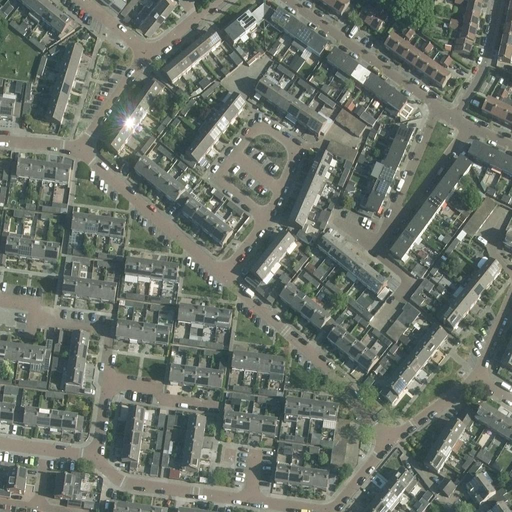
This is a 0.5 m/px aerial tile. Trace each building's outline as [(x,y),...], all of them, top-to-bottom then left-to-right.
[(32,13),(41,1),(40,0),(25,0),(22,5),(32,13)] [(109,0),(108,2),(117,10),(125,0),(109,0)] [(129,0),(122,10),(126,14),(135,3),(131,0),(129,0)] [(158,0),(155,3),(167,13),(175,2),(172,0),(158,0)] [(323,0),(321,4),(331,10),(338,0),(323,0)] [(341,0),(338,0),(331,10),(341,18),(350,6),(341,0)] [(38,25),(41,21),(51,9),(41,1),(32,13),(28,17),(38,25)] [(167,13),(155,3),(152,1),(148,7),(145,4),(141,9),(158,23),(167,13)] [(469,3),(466,16),(479,19),(481,6),(469,3)] [(366,6),(357,19),(364,24),(365,23),(367,25),(367,26),(380,8),(377,6),(373,11),(367,6),(366,6)] [(257,27),(264,22),(263,7),(250,18),(248,17),(237,26),(245,36),(256,27),(257,27)] [(283,32),(291,22),(279,13),(276,16),(263,7),(264,22),(270,26),(271,24),(283,32)] [(380,8),(367,26),(368,26),(370,27),(370,28),(377,33),(387,20),(386,20),(379,15),(383,10),(380,8)] [(51,29),(61,17),(51,9),(41,21),(51,29)] [(150,33),(158,23),(141,9),(137,13),(143,18),(139,24),(150,33)] [(466,16),(463,29),(476,32),(479,19),(466,16)] [(61,17),(51,29),(61,37),(71,25),(61,17)] [(16,32),(19,28),(12,22),(9,26),(16,32)] [(295,41),(303,30),(291,22),(283,32),(295,41)] [(233,46),(245,36),(237,26),(225,36),(233,46)] [(511,28),(504,27),(502,38),(511,40),(511,28)] [(19,28),(16,32),(23,38),(26,34),(19,28)] [(406,29),(402,36),(405,39),(410,32),(406,29)] [(460,41),(460,42),(471,44),(473,45),(476,32),(463,29),(460,41)] [(291,46),(303,55),(307,49),(315,39),(303,30),(295,41),(291,46)] [(410,32),(405,39),(409,42),(414,35),(410,32)] [(201,41),(211,53),(221,45),(211,33),(201,41)] [(392,36),(384,48),(394,55),(402,43),(392,36)] [(36,48),(39,44),(32,38),(29,42),(36,48)] [(511,40),(502,38),(500,50),(511,52),(511,40)] [(315,39),(307,49),(319,58),(327,48),(315,39)] [(201,61),(211,53),(201,41),(191,49),(201,61)] [(457,41),(454,53),(470,56),(472,48),(471,47),(471,44),(460,42),(460,41),(457,41)] [(403,62),(412,50),(402,43),(394,55),(403,62)] [(426,43),(421,50),(424,53),(429,46),(426,43)] [(39,44),(36,48),(43,54),(46,50),(39,44)] [(429,46),(424,53),(428,55),(433,48),(429,46)] [(51,57),(59,52),(56,48),(49,53),(51,57)] [(64,61),(79,66),(82,53),(68,49),(64,61)] [(191,69),(201,61),(191,49),(182,57),(191,69)] [(413,69),(421,57),(412,50),(403,62),(413,69)] [(511,52),(500,50),(497,61),(510,64),(511,58),(511,52)] [(339,72),(346,61),(334,53),(327,63),(339,72)] [(238,68),(243,64),(234,54),(229,58),(238,68)] [(182,77),(191,69),(182,57),(172,65),(182,77)] [(422,76),(431,64),(421,57),(413,69),(422,76)] [(445,57),(440,64),(444,66),(448,59),(445,57)] [(296,74),(304,62),(300,59),(296,66),(292,71),(296,74)] [(448,59),(444,66),(447,69),(452,62),(448,59)] [(75,78),(79,66),(64,61),(60,73),(75,78)] [(351,80),(358,70),(346,61),(339,72),(351,80)] [(432,82),(440,70),(431,64),(422,76),(432,82)] [(172,85),(182,77),(172,65),(162,74),(172,85)] [(285,76),(287,72),(280,67),(277,71),(285,76)] [(224,69),(220,72),(225,78),(229,75),(224,69)] [(363,89),(370,79),(358,70),(351,80),(363,89)] [(441,71),(432,83),(442,90),(450,78),(441,71)] [(287,72),(285,76),(292,81),(295,77),(287,72)] [(71,90),(75,78),(60,73),(57,85),(71,90)] [(202,82),(207,88),(211,85),(206,79),(202,82)] [(375,98),(382,87),(370,79),(363,89),(375,98)] [(141,95),(154,104),(165,88),(154,81),(150,85),(149,85),(141,95)] [(305,90),(308,86),(300,81),(298,85),(305,90)] [(204,91),(207,88),(202,82),(198,85),(204,91)] [(266,102),(275,89),(264,82),(255,95),(266,102)] [(68,102),(71,90),(57,85),(53,97),(68,102)] [(208,91),(211,95),(218,89),(215,85),(208,91)] [(308,86),(305,90),(312,95),(315,91),(308,86)] [(386,106),(394,96),(382,87),(375,98),(386,106)] [(276,109),(285,96),(275,89),(266,102),(276,109)] [(185,104),(189,99),(180,90),(175,95),(185,104)] [(204,101),(211,95),(208,91),(201,97),(204,101)] [(230,94),(222,104),(226,107),(237,117),(246,106),(234,97),(230,94)] [(147,114),(154,104),(141,95),(134,106),(147,114)] [(325,105),(328,101),(321,95),(318,99),(325,105)] [(287,116),(295,103),(285,96),(276,109),(287,116)] [(394,96),(386,106),(399,115),(406,105),(394,96)] [(64,114),(68,102),(53,97),(49,110),(64,114)] [(186,108),(190,111),(196,103),(192,100),(186,108)] [(487,100),(481,113),(492,118),(498,105),(487,100)] [(328,101),(325,105),(333,110),(336,106),(328,101)] [(2,102),(0,114),(0,118),(12,121),(13,118),(19,119),(21,105),(15,105),(15,104),(2,102)] [(297,123),(306,110),(295,103),(287,116),(297,123)] [(28,119),(30,106),(24,105),(22,118),(28,119)] [(498,105),(492,118),(503,123),(509,110),(498,105)] [(139,125),(147,114),(134,106),(127,116),(139,125)] [(229,126),(237,117),(226,107),(218,117),(229,126)] [(184,118),(190,111),(186,108),(180,115),(184,118)] [(60,126),(64,114),(49,110),(46,122),(60,126)] [(308,130),(316,117),(306,110),(297,123),(308,130)] [(340,124),(347,114),(342,110),(335,121),(340,124)] [(511,111),(509,110),(503,123),(511,127),(511,111)] [(213,113),(205,123),(206,124),(210,127),(222,136),(229,126),(218,117),(213,113)] [(316,117),(308,130),(318,137),(321,133),(324,136),(333,123),(319,113),(316,117)] [(344,128),(352,117),(347,114),(340,124),(344,128)] [(132,135),(139,125),(127,116),(120,126),(132,135)] [(349,131),(357,120),(352,117),(344,128),(349,131)] [(162,125),(166,128),(171,121),(167,118),(162,125)] [(174,130),(180,123),(176,120),(170,127),(174,130)] [(354,134),(361,124),(357,120),(349,131),(354,134)] [(206,124),(198,133),(202,136),(214,146),(222,136),(210,127),(206,124)] [(361,124),(354,134),(359,138),(366,127),(361,124)] [(160,135),(166,128),(162,125),(156,132),(160,135)] [(125,145),(132,135),(120,126),(112,137),(125,145)] [(395,143),(406,148),(412,134),(401,129),(395,143)] [(206,156),(214,146),(202,136),(194,146),(206,156)] [(118,156),(125,145),(112,137),(105,147),(118,156)] [(146,145),(150,148),(156,141),(152,138),(146,145)] [(331,155),(336,144),(331,141),(326,153),(331,155)] [(400,161),(406,148),(395,143),(389,156),(400,161)] [(336,158),(342,146),(336,144),(331,155),(336,158)] [(144,155),(150,148),(146,145),(141,152),(144,155)] [(198,166),(206,156),(194,146),(182,161),(193,169),(196,165),(198,166)] [(342,160),(347,148),(342,146),(336,158),(342,160)] [(489,167),(495,156),(474,146),(469,157),(489,167)] [(164,157),(167,153),(160,147),(157,151),(164,157)] [(347,162),(352,150),(347,148),(342,160),(347,162)] [(352,150),(347,162),(353,165),(358,153),(352,150)] [(167,153),(164,157),(171,162),(174,159),(167,153)] [(134,169),(142,158),(137,154),(129,165),(134,169)] [(318,155),(313,166),(327,172),(332,174),(334,169),(330,167),(333,160),(318,155)] [(394,175),(400,161),(389,156),(383,170),(394,175)] [(503,174),(508,162),(495,156),(489,167),(503,174)] [(144,181),(155,168),(144,160),(134,173),(144,181)] [(452,172),(462,180),(471,168),(461,160),(452,172)] [(511,178),(511,163),(508,162),(503,174),(511,178)] [(30,181),(32,165),(19,163),(19,165),(13,164),(11,178),(17,179),(30,181)] [(184,173),(187,169),(180,163),(177,167),(184,173)] [(42,183),(45,166),(32,165),(30,181),(42,183)] [(55,184),(57,168),(45,166),(42,183),(55,184)] [(322,184),(327,172),(313,166),(308,178),(322,184)] [(377,167),(371,180),(377,183),(389,188),(394,175),(383,170),(377,167)] [(57,168),(55,184),(68,186),(70,170),(57,168)] [(154,189),(165,176),(155,168),(144,181),(154,189)] [(341,178),(346,180),(350,172),(345,170),(341,178)] [(454,192),(462,180),(452,172),(443,184),(454,192)] [(164,197),(174,184),(165,176),(154,189),(164,197)] [(317,196),(322,184),(308,178),(303,190),(317,196)] [(342,189),(346,180),(341,178),(338,187),(342,189)] [(180,207),(189,196),(185,193),(183,192),(186,188),(185,185),(178,180),(174,184),(164,197),(175,205),(176,203),(180,207)] [(383,202),(389,188),(377,183),(371,197),(383,202)] [(445,204),(454,192),(443,184),(435,196),(445,204)] [(312,207),(317,196),(303,190),(298,201),(312,207)] [(221,202),(224,198),(217,193),(213,196),(221,202)] [(332,202),(336,204),(340,195),(335,193),(332,202)] [(189,196),(180,207),(185,211),(182,215),(192,223),(202,210),(205,207),(201,204),(199,207),(192,202),(194,200),(189,196)] [(436,215),(445,204),(435,196),(426,208),(436,215)] [(377,215),(383,202),(371,197),(369,203),(363,201),(360,208),(377,215)] [(482,204),(493,211),(496,207),(486,199),(482,204)] [(298,201),(293,213),(307,219),(313,221),(315,216),(310,214),(312,207),(298,201)] [(333,212),(336,204),(332,202),(328,210),(333,212)] [(233,212),(236,209),(229,203),(226,207),(233,212)] [(489,216),(493,211),(482,204),(479,208),(489,216)] [(428,227),(436,215),(426,208),(417,219),(428,227)] [(486,221),(489,216),(479,208),(475,213),(486,221)] [(236,209),(233,212),(240,218),(244,214),(236,209)] [(202,231),(212,218),(202,210),(192,223),(202,231)] [(304,226),(307,219),(293,213),(288,225),(302,231),(304,226)] [(327,213),(323,221),(328,223),(331,214),(327,213)] [(482,225),(486,221),(475,213),(472,218),(482,225)] [(85,235),(87,219),(74,217),(72,233),(85,235)] [(212,239),(222,226),(212,218),(202,231),(212,239)] [(479,230),(482,225),(472,218),(469,222),(479,230)] [(97,237),(100,221),(87,219),(85,235),(97,237)] [(419,239),(428,227),(417,219),(408,231),(419,239)] [(110,239),(112,223),(100,221),(97,237),(110,239)] [(323,221),(320,229),(324,231),(327,224),(328,223),(323,221)] [(475,235),(479,230),(469,222),(465,227),(475,235)] [(112,223),(110,239),(123,241),(125,224),(112,223)] [(222,226),(212,239),(222,247),(232,234),(222,226)] [(302,231),(301,233),(300,232),(296,237),(308,246),(312,240),(305,235),(308,227),(304,226),(302,231)] [(472,240),(475,235),(465,227),(461,232),(472,240)] [(410,251),(419,239),(408,231),(399,243),(410,251)] [(511,251),(511,234),(510,233),(503,247),(511,251)] [(274,245),(286,254),(294,244),(282,234),(274,245)] [(19,259),(21,243),(22,238),(3,235),(0,254),(6,255),(6,257),(19,259)] [(328,257),(338,246),(327,237),(327,238),(322,235),(313,245),(318,249),(328,257)] [(31,261),(34,245),(34,240),(22,238),(21,243),(19,259),(31,261)] [(450,247),(454,250),(459,243),(455,240),(450,247)] [(401,263),(410,251),(399,243),(391,255),(401,263)] [(44,263),(46,246),(34,245),(31,261),(44,263)] [(278,264),(286,254),(274,245),(266,254),(278,264)] [(46,246),(44,263),(57,264),(59,248),(46,246)] [(338,265),(347,254),(338,246),(328,257),(338,265)] [(448,258),(454,250),(450,247),(444,255),(448,258)] [(270,274),(278,264),(266,254),(258,264),(270,274)] [(347,273),(357,261),(347,254),(338,265),(347,273)] [(298,264),(302,267),(308,260),(304,257),(298,264)] [(478,266),(477,267),(478,269),(481,272),(493,281),(501,271),(490,262),(486,259),(484,260),(482,260),(478,266)] [(435,268),(438,271),(444,263),(440,260),(435,268)] [(138,279),(140,263),(127,261),(125,277),(138,279)] [(357,281),(367,269),(357,261),(347,273),(357,281)] [(150,281),(153,265),(140,263),(138,279),(150,281)] [(262,284),(270,274),(258,264),(250,274),(262,284)] [(296,274),(302,267),(298,264),(293,271),(296,274)] [(163,283),(165,267),(153,265),(150,281),(163,283)] [(165,267),(163,283),(176,285),(178,268),(165,267)] [(421,280),(427,272),(422,268),(416,277),(421,280)] [(433,278),(438,271),(435,268),(429,275),(433,278)] [(367,289),(377,277),(367,269),(357,281),(367,289)] [(320,282),(323,278),(315,272),(312,276),(320,282)] [(485,291),(493,281),(481,272),(473,282),(485,291)] [(309,284),(313,280),(306,274),(302,278),(309,284)] [(281,283),(286,287),(291,281),(286,277),(281,283)] [(377,277),(367,289),(377,297),(387,286),(377,277)] [(485,291),(473,282),(468,278),(460,288),(465,292),(477,301),(485,291)] [(313,280),(309,284),(317,290),(320,286),(313,280)] [(422,284),(419,288),(423,291),(428,294),(434,287),(425,280),(422,284)] [(76,299),(78,282),(65,281),(63,297),(76,299)] [(88,300),(91,284),(78,282),(76,299),(88,300)] [(332,292),(335,288),(328,282),(325,286),(332,292)] [(278,297),(286,287),(281,283),(273,293),(278,297)] [(101,302),(103,286),(91,284),(88,300),(101,302)] [(103,286),(101,302),(114,304),(116,288),(103,286)] [(290,308),(300,295),(290,287),(279,300),(290,308)] [(335,288),(332,292),(339,298),(342,294),(335,288)] [(414,295),(411,299),(420,307),(424,302),(418,298),(423,291),(419,288),(414,295)] [(329,300),(333,296),(325,291),(322,294),(329,300)] [(469,311),(477,301),(465,292),(457,302),(469,311)] [(300,316),(310,303),(300,295),(290,308),(300,316)] [(348,298),(344,302),(352,308),(355,304),(354,304),(348,298)] [(461,321),(469,311),(457,302),(449,311),(461,321)] [(310,324),(320,311),(310,303),(300,316),(310,324)] [(355,304),(352,308),(362,316),(366,311),(355,303),(354,304),(355,304)] [(407,305),(402,311),(404,313),(414,321),(420,315),(407,305)] [(191,326),(193,310),(180,308),(178,324),(191,326)] [(445,308),(436,318),(444,324),(443,325),(445,326),(446,325),(453,331),(461,321),(449,311),(445,308)] [(204,327),(206,311),(193,310),(191,326),(204,327)] [(216,329),(219,313),(206,311),(204,327),(216,329)] [(326,334),(335,323),(330,320),(320,311),(310,324),(320,332),(321,331),(326,334)] [(219,313),(216,329),(229,331),(232,315),(219,313)] [(404,313),(400,317),(411,326),(414,321),(404,313)] [(400,317),(396,322),(407,330),(411,326),(400,317)] [(338,329),(344,322),(339,318),(335,323),(326,334),(330,338),(327,342),(337,350),(348,337),(338,329)] [(366,330),(369,326),(362,320),(359,324),(366,330)] [(396,322),(393,326),(403,335),(407,330),(396,322)] [(129,342),(131,326),(118,324),(116,340),(129,342)] [(142,344),(144,328),(131,326),(129,342),(142,344)] [(393,326),(389,331),(400,339),(403,335),(393,326)] [(157,329),(154,345),(167,347),(169,335),(171,335),(172,328),(165,327),(165,331),(157,329)] [(154,345),(157,329),(144,328),(142,344),(154,345)] [(426,339),(439,349),(447,338),(434,328),(426,339)] [(378,340),(381,336),(375,331),(371,334),(378,340)] [(389,331),(385,335),(396,344),(400,339),(389,331)] [(55,346),(60,347),(62,347),(63,334),(56,333),(55,346)] [(71,349),(87,351),(89,338),(73,336),(71,349)] [(381,336),(378,340),(385,346),(389,342),(381,336)] [(347,358),(358,345),(348,337),(337,350),(347,358)] [(431,359),(439,349),(426,339),(418,349),(431,359)] [(357,366),(368,353),(358,345),(347,358),(357,366)] [(7,346),(5,362),(18,364),(20,348),(7,346)] [(392,356),(398,349),(394,346),(389,353),(392,356)] [(31,366),(33,350),(20,348),(18,364),(31,366)] [(85,364),(87,351),(71,349),(69,361),(85,364)] [(423,369),(431,359),(418,349),(410,358),(423,369)] [(48,371),(51,354),(46,353),(46,352),(33,350),(31,366),(44,368),(43,371),(48,371)] [(368,353),(357,366),(368,374),(378,361),(368,353)] [(511,356),(506,354),(501,366),(511,370),(511,356)] [(245,373),(247,357),(234,355),(232,371),(245,373)] [(257,375),(260,358),(247,357),(245,373),(257,375)] [(270,376),(272,360),(260,358),(257,375),(270,376)] [(415,379),(423,369),(410,358),(402,368),(415,379)] [(378,366),(382,369),(388,362),(384,359),(378,366)] [(270,376),(269,381),(282,383),(285,362),(272,360),(270,376)] [(84,376),(85,364),(69,361),(67,374),(84,376)] [(225,376),(226,365),(220,364),(218,375),(210,374),(208,390),(221,392),(223,376),(225,376)] [(377,376),(382,369),(378,366),(373,373),(377,376)] [(182,386),(185,370),(172,368),(169,384),(182,386)] [(406,389),(415,379),(402,368),(394,378),(406,389)] [(195,388),(197,372),(185,370),(182,386),(195,388)] [(208,390),(210,374),(197,372),(195,388),(208,390)] [(82,389),(84,376),(67,374),(66,387),(65,393),(79,395),(79,389),(82,389)] [(386,389),(381,396),(393,406),(398,399),(406,389),(394,378),(385,389),(386,389)] [(369,380),(363,387),(369,391),(374,384),(369,380)] [(285,417),(284,422),(289,423),(290,418),(297,419),(300,403),(287,401),(285,417)] [(310,421),(312,405),(300,403),(297,419),(310,421)] [(323,423),(325,406),(312,405),(310,421),(323,423)] [(476,418),(479,412),(468,405),(465,411),(476,418)] [(336,424),(336,420),(338,408),(325,406),(323,423),(336,424)] [(18,424),(20,410),(15,409),(2,407),(0,418),(0,423),(12,425),(13,423),(18,424)] [(476,418),(474,421),(475,422),(485,428),(494,414),(482,407),(479,412),(476,418)] [(37,429),(39,413),(26,411),(20,410),(18,424),(24,425),(24,427),(37,429)] [(127,424),(143,427),(145,414),(129,411),(127,424)] [(474,423),(475,422),(474,421),(476,418),(465,411),(462,416),(474,423)] [(49,430),(52,414),(39,413),(37,429),(49,430)] [(62,432),(64,416),(52,414),(49,430),(62,432)] [(494,414),(485,428),(496,435),(505,421),(494,414)] [(236,433),(238,417),(225,415),(223,431),(236,433)] [(64,416),(62,432),(75,434),(75,432),(81,433),(83,419),(77,418),(64,416)] [(164,430),(165,416),(159,416),(157,429),(164,430)] [(471,428),(474,423),(462,416),(459,420),(471,428)] [(173,431),(175,418),(168,417),(167,430),(173,431)] [(249,435),(251,419),(238,417),(236,433),(249,435)] [(261,437),(264,421),(251,419),(249,435),(261,437)] [(187,433),(204,435),(205,422),(189,420),(187,433)] [(467,433),(468,433),(471,428),(459,420),(456,425),(465,431),(464,431),(467,433)] [(264,421),(261,437),(275,439),(277,422),(264,421)] [(511,425),(505,421),(496,435),(507,442),(511,434),(511,425)] [(465,431),(456,425),(451,422),(444,434),(458,442),(464,431),(465,431)] [(141,439),(143,427),(127,424),(125,437),(141,439)] [(202,448),(204,435),(187,433),(186,445),(202,448)] [(451,453),(458,442),(444,434),(437,445),(451,453)] [(139,452),(141,439),(125,437),(123,450),(139,452)] [(200,460),(202,448),(186,445),(184,458),(200,460)] [(444,464),(451,453),(437,445),(431,456),(444,464)] [(309,455),(318,456),(319,450),(310,448),(309,455)] [(137,471),(139,452),(123,450),(121,463),(130,464),(130,470),(137,471)] [(480,451),(475,459),(480,462),(482,458),(485,454),(480,451)] [(167,469),(169,456),(163,455),(161,468),(167,469)] [(437,475),(444,464),(431,456),(424,467),(437,475)] [(466,456),(463,461),(466,463),(471,465),(474,461),(466,456)] [(483,457),(480,462),(488,466),(490,462),(483,457)] [(198,473),(200,460),(184,458),(182,471),(198,473)] [(473,478),(482,466),(477,462),(468,474),(473,478)] [(466,463),(461,469),(465,473),(471,465),(466,463)] [(8,482),(26,484),(27,473),(14,472),(15,466),(1,464),(0,469),(0,470),(6,471),(5,476),(9,476),(8,482)] [(278,464),(275,484),(288,486),(290,470),(291,466),(278,464)] [(495,464),(491,470),(500,475),(504,469),(495,464)] [(151,469),(150,478),(157,479),(159,469),(152,469),(151,469)] [(301,488),(303,472),(290,470),(288,486),(301,488)] [(408,495),(416,485),(400,471),(392,482),(404,492),(408,495)] [(313,490),(316,474),(303,472),(301,488),(313,490)] [(56,489),(73,491),(74,485),(77,486),(78,481),(84,482),(85,476),(71,474),(71,480),(57,478),(56,489)] [(316,474),(313,490),(326,492),(329,476),(316,474)] [(471,499),(488,486),(481,477),(466,489),(469,493),(467,494),(471,499)] [(441,484),(452,493),(456,488),(445,480),(441,484)] [(24,495),(26,484),(8,482),(7,488),(4,487),(3,492),(0,491),(0,497),(10,499),(11,493),(24,495)] [(396,502),(404,492),(392,482),(383,492),(396,502)] [(448,498),(452,493),(441,484),(437,489),(448,498)] [(493,505),(502,498),(506,495),(502,489),(495,495),(488,486),(471,499),(475,504),(476,503),(479,507),(489,500),(493,505)] [(72,497),(73,491),(56,489),(54,500),(67,502),(67,507),(81,509),(81,503),(75,502),(76,497),(72,497)] [(388,511),(396,502),(383,492),(375,502),(388,511)] [(427,494),(422,500),(427,504),(433,498),(427,494)] [(506,511),(502,506),(506,503),(502,498),(493,505),(496,509),(493,511),(506,511)] [(426,510),(429,506),(427,504),(422,500),(419,504),(422,507),(426,510)] [(387,511),(388,511),(375,502),(367,511),(387,511)]
